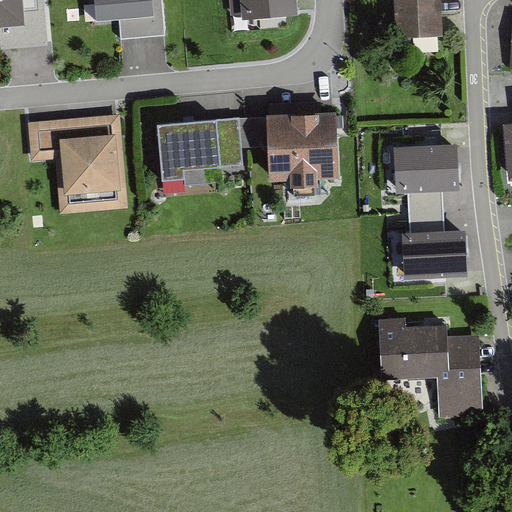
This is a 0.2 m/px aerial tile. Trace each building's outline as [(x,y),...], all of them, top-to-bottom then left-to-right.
[(0,0),(0,29),(11,28),(13,49),(48,46),(43,0),(0,0)] [(94,0),(96,26),(119,24),(120,42),(167,38),(163,0),(94,0)] [(240,0),(243,25),(300,20),(298,0),(240,0)] [(442,0),(393,0),(396,41),(445,38),(442,0)] [(271,119),(268,119),(269,150),(270,187),(290,186),(290,194),(318,193),(318,183),(340,182),(337,117),(321,117),(321,105),(271,107),(271,119)] [(121,116),(28,124),(31,163),(57,161),(61,216),(129,211),(121,116)] [(268,119),(159,126),(163,184),(185,182),(184,174),(245,170),(245,151),(269,150),(268,119)] [(511,128),(503,129),(509,185),(511,184),(511,128)] [(458,148),(395,151),(397,197),(409,197),(410,215),(445,214),(444,196),(460,195),(458,148)] [(445,214),(410,215),(411,237),(402,238),(404,284),(468,281),(466,234),(446,235),(445,214)] [(407,320),(379,321),(382,382),(439,379),(441,420),(484,417),(480,337),(448,339),(448,328),(408,330),(407,320)] [(500,511),(496,489),(473,493),(476,511),(500,511)]
